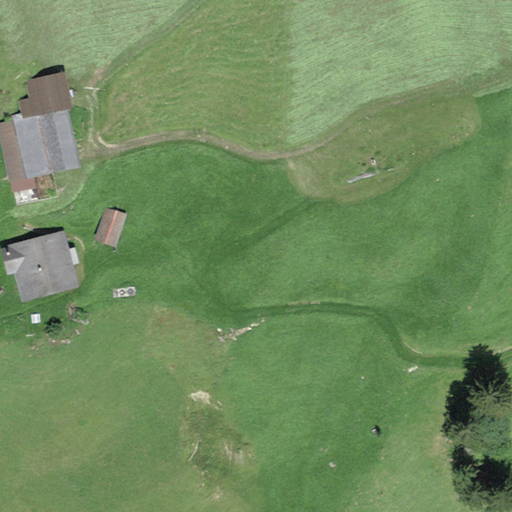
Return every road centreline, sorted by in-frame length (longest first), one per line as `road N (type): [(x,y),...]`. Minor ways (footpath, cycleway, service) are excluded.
road 1 (track): [(155,286),(308,198),(318,181),(309,145),(261,156),(206,136),(107,148),(98,140),(90,90),(196,0)]
road 2 (track): [(155,286),(228,316),(317,304),(368,313),(416,359),(459,362),(511,352)]
road 3 (track): [(309,145),(356,113),(412,92),(511,74)]
road 4 (track): [(107,148),(57,203),(34,211),(10,207)]
